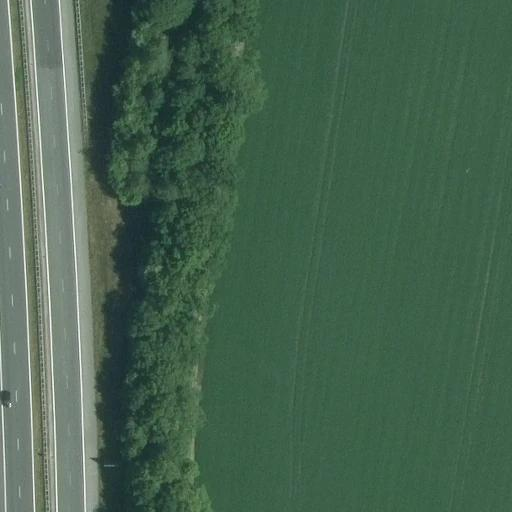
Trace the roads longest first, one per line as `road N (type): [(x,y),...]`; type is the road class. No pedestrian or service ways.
road 1 (motorway): [(73,511),(44,0)]
road 2 (motorway): [(0,93),(18,511)]
